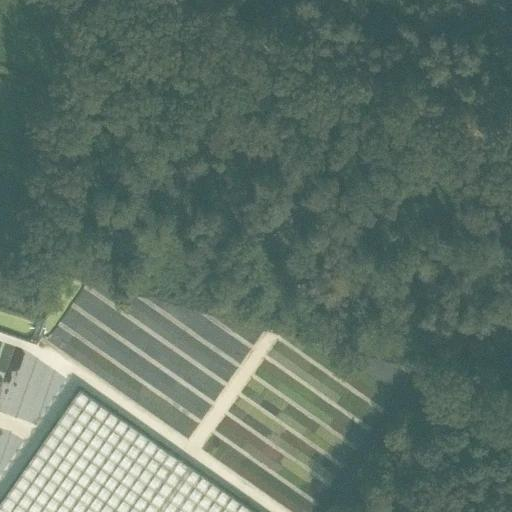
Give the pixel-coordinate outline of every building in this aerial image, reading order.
[(511,0),(474,0),(474,4),(472,11),(507,18),(511,0)] [(506,19),(498,17),(498,20),(497,26),(504,27),(506,21),(506,19)] [(144,302),(137,313),(91,279),(61,320),(73,329),(74,328),(162,393),(177,374),(161,362),(174,343),(160,332),(161,331),(150,323),(158,312),(144,302)] [(245,461),(329,494),(342,461),(336,459),(345,452),(347,453),(350,445),(340,441),(342,438),(333,426),(329,436),(316,436),(316,441),(299,417),(285,412),(289,402),(296,411),(308,402),(314,387),(310,380),(310,366),(303,385),(294,385),(294,397),(282,393),(275,409),(275,430),(259,423),(255,433),(255,448),(245,435),(245,461)] [(0,511),(256,511),(80,388),(0,502),(0,511)]
